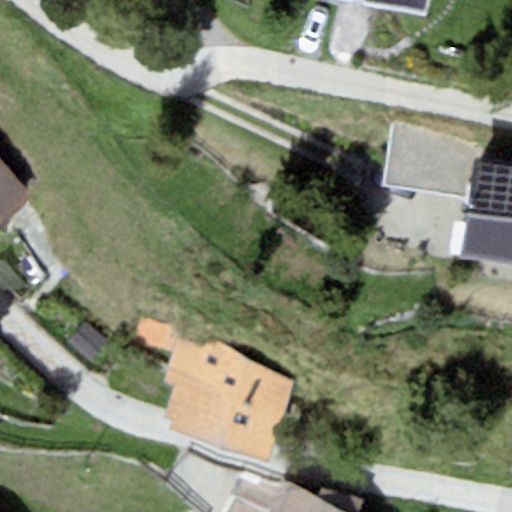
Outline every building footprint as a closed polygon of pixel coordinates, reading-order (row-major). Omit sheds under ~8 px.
[(430,0),(369,0),(428,13),(430,0)] [(511,162),(428,151),(431,134),(391,128),(383,187),(466,200),(458,259),(511,266),(511,162)] [(0,158),(0,226),(34,198),(0,158)] [(211,348),(179,341),(164,384),(173,387),(164,420),(172,421),(171,428),(268,464),(294,383),(219,344),(211,348)] [(350,511),(284,482),(269,511),(350,511)]
